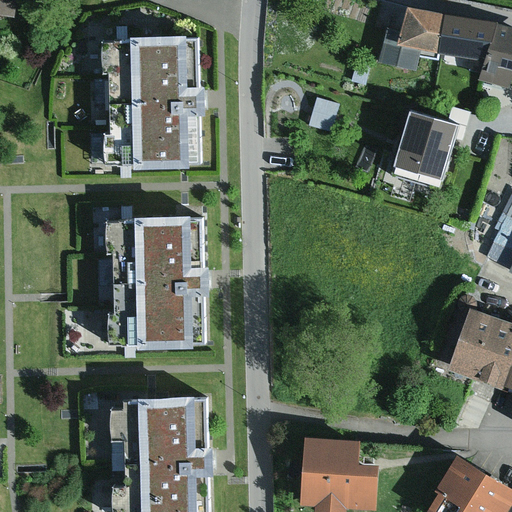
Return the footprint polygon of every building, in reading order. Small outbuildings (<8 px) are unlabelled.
[(0,0),(0,12),(10,14),(12,0),(0,0)] [(449,13),(401,4),(396,28),(383,26),(374,60),(413,69),(418,47),(440,51),(449,13)] [(491,20),(449,13),(440,51),(481,58),(491,20)] [(511,26),(491,20),(481,58),(475,77),(504,85),(506,77),(511,78),(511,26)] [(197,33),(96,35),(97,67),(103,67),(104,129),(100,130),(100,160),(198,158),(197,115),(203,115),(202,102),(202,87),(198,87),(197,33)] [(354,62),(350,81),(365,84),(369,66),(354,62)] [(315,97),(307,124),(331,131),(339,103),(315,97)] [(457,124),(409,110),(390,173),(438,187),(457,124)] [(511,199),(483,256),(509,268),(511,260),(511,199)] [(201,216),(100,217),(100,249),(106,249),(107,312),(104,312),(104,342),(202,340),(201,298),(206,298),(206,284),(206,269),(201,269),(201,216)] [(511,345),(511,321),(466,305),(445,368),(498,387),(511,345)] [(511,345),(498,387),(511,392),(511,345)] [(207,398),(106,399),(106,432),(112,431),(113,494),(109,494),(109,511),(207,511),(207,480),(212,480),(212,466),(212,451),(207,451),(207,398)] [(354,440),(302,437),(298,503),(311,503),(310,511),(320,511),(343,511),(344,507),(370,508),(373,463),(352,461),(354,440)] [(437,491),(424,511),(425,511),(505,511),(511,501),(511,489),(455,454),(434,489),(437,491)]
